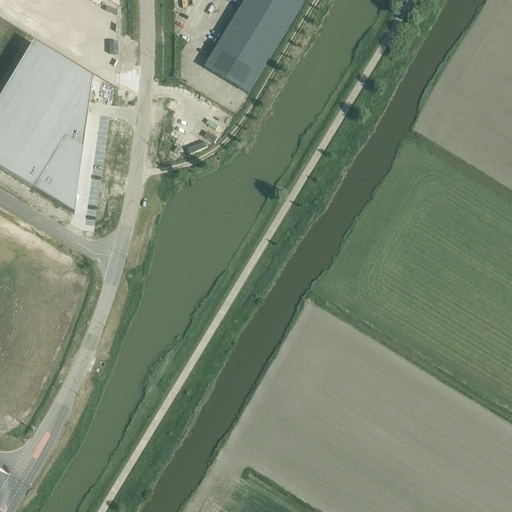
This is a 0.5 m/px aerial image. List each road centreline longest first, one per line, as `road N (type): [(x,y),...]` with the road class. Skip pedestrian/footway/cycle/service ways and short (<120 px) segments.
road 1 (track): [(316,0),(226,142),(185,166),(137,172)]
road 2 (unclassified): [(118,256),(139,161),(150,0)]
road 3 (unclassified): [(60,408),(105,309),(118,256)]
road 4 (unclassified): [(0,197),(93,254),(118,256)]
